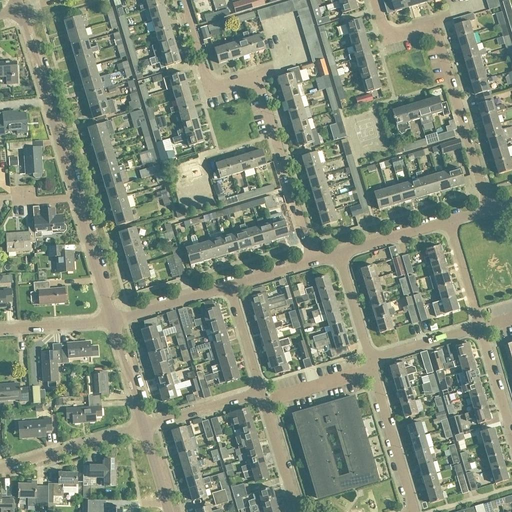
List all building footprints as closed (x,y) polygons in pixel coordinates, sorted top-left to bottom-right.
[(113,8),(112,8),(109,0),(104,1),(107,9),(110,21),(116,19),(113,8)] [(122,5),(121,5),(119,0),(112,0),(115,7),(116,7),(119,17),(125,16),(122,5)] [(162,0),(139,0),(141,6),(140,6),(142,12),(149,9),(164,5),(162,0)] [(258,0),(251,2),(253,9),(265,5),(263,0),(258,0)] [(297,11),(308,7),(305,0),(303,0),(299,2),(298,0),(294,0),(292,1),(295,11),(297,11)] [(309,0),(313,10),(319,8),(316,0),(309,0)] [(319,8),(313,10),(316,20),(315,20),(317,26),(330,22),(328,16),(322,18),(321,15),(324,14),(323,11),(327,10),(327,11),(340,7),(342,14),(357,10),(354,0),(345,0),(331,4),(325,6),(326,6),(319,8)] [(408,8),(405,0),(383,0),(388,14),(395,11),(396,12),(408,8)] [(405,0),(408,8),(419,5),(417,0),(405,0)] [(511,11),(511,9),(509,0),(508,0),(503,2),(506,13),(511,11)] [(236,3),(233,3),(234,7),(236,14),(253,9),(251,2),(243,5),(242,1),(236,3)] [(295,11),(292,1),(286,3),(289,13),(295,11)] [(499,1),(488,4),(490,10),(500,7),(499,1)] [(286,3),(280,4),(283,15),(289,13),(286,3)] [(280,4),(274,6),(278,17),(283,15),(280,4)] [(167,16),(164,5),(149,9),(152,20),(167,16)] [(278,17),(274,6),(269,8),(272,18),(278,17)] [(309,13),(308,7),(297,11),(299,16),(309,13)] [(272,18),(269,8),(263,9),(266,20),(272,18)] [(216,13),(218,19),(230,15),(228,9),(216,13)] [(266,20),(263,9),(257,11),(260,22),(266,20)] [(254,12),(242,15),(244,22),(256,18),(254,12)] [(500,26),(506,24),(502,12),(496,14),(500,26)] [(218,19),(216,13),(205,16),(207,22),(218,19)] [(311,19),(309,13),(299,16),(301,22),(311,19)] [(458,38),(474,33),(470,22),(476,20),(474,14),(461,17),(463,24),(455,26),(458,38)] [(242,15),(231,19),(233,25),(244,22),(242,15)] [(68,34),(85,29),(81,16),(64,21),(68,34)] [(129,27),(125,16),(119,17),(123,29),(129,27)] [(167,16),(152,20),(155,32),(170,28),(167,16)] [(116,19),(110,21),(113,30),(118,28),(116,19)] [(231,19),(220,22),(221,29),(233,25),(231,19)] [(311,19),(301,22),(302,28),(313,25),(311,19)] [(348,35),(363,31),(360,19),(345,24),(348,35)] [(221,29),(220,22),(208,26),(210,32),(221,29)] [(509,35),(506,24),(500,26),(503,37),(509,35)] [(313,25),(302,28),(304,34),(315,31),(313,25)] [(207,26),(200,28),(204,40),(211,38),(207,26)] [(132,39),(129,27),(123,29),(126,41),(132,39)] [(170,28),(155,32),(159,43),(174,39),(170,28)] [(88,41),(85,29),(68,34),(71,46),(88,41)] [(261,35),(255,37),(253,30),(247,32),(249,38),(254,53),(265,50),(269,49),(266,41),(263,42),(261,35)] [(316,36),(315,31),(304,34),(306,39),(316,36)] [(363,31),(348,35),(352,47),(367,43),(363,31)] [(326,32),(320,33),(322,43),(328,41),(326,32)] [(117,45),(123,43),(120,33),(114,34),(117,45)] [(474,33),(458,38),(462,49),(477,45),(474,33)] [(511,44),(509,35),(503,37),(506,48),(511,46),(511,44)] [(318,42),(316,36),(306,39),(307,45),(318,42)] [(254,53),(249,38),(238,42),(242,57),(254,53)] [(132,39),(126,41),(130,52),(136,50),(132,39)] [(159,44),(152,46),(155,57),(162,55),(177,51),(174,39),(159,43),(159,44)] [(88,41),(71,46),(75,58),(92,53),(99,51),(98,47),(91,49),(88,41)] [(332,53),(328,41),(322,43),(326,54),(332,53)] [(238,42),(226,45),(231,60),(242,57),(238,42)] [(320,48),(318,42),(307,45),(309,51),(320,48)] [(127,56),(123,43),(117,45),(121,59),(127,56)] [(352,47),(354,54),(348,55),(350,60),(355,58),(370,54),(367,43),(352,47)] [(231,60),(226,45),(215,49),(219,64),(231,60)] [(477,45),(462,49),(465,60),(480,56),(477,45)] [(320,48),(309,51),(311,57),(322,54),(320,48)] [(136,51),(136,50),(130,52),(133,64),(139,62),(136,51)] [(162,55),(155,57),(149,59),(151,65),(159,63),(161,68),(166,67),(180,62),(177,51),(162,55)] [(92,53),(75,58),(79,70),(96,65),(92,53)] [(332,53),(326,54),(330,66),(336,64),(332,53)] [(322,54),(311,57),(313,62),(317,61),(323,59),(322,54)] [(374,66),(370,54),(355,58),(359,70),(374,66)] [(480,56),(465,60),(469,72),(484,68),(480,56)] [(323,59),(317,61),(322,77),(328,75),(323,59)] [(128,61),(123,63),(116,65),(118,71),(124,69),(125,69),(130,68),(128,61)] [(16,62),(0,62),(0,76),(6,77),(7,84),(18,83),(16,62)] [(143,74),(139,62),(133,64),(137,76),(138,80),(144,78),(143,74)] [(339,76),(336,64),(330,66),(333,77),(339,76)] [(99,77),(96,65),(79,70),(82,82),(99,77)] [(374,66),(359,70),(362,82),(377,77),(374,66)] [(281,89),(296,84),(303,82),(298,67),(287,70),(288,75),(278,78),(281,89)] [(133,76),(130,68),(125,69),(127,78),(133,76)] [(487,79),(484,68),(469,72),(472,83),(487,79)] [(169,77),(171,84),(166,85),(167,90),(172,89),(172,88),(187,84),(183,72),(169,77)] [(153,77),(152,78),(154,83),(166,80),(164,74),(153,77)] [(332,87),(328,75),(322,77),(326,88),(332,87)] [(339,76),(333,77),(336,89),(343,87),(341,82),(345,81),(343,75),(339,76)] [(472,83),(473,88),(472,88),(471,90),(472,94),(474,95),(475,94),(476,95),(491,91),(489,84),(498,81),(496,76),(487,79),(472,83)] [(99,77),(82,82),(86,94),(103,89),(99,77)] [(377,77),(362,82),(365,93),(380,89),(377,77)] [(131,93),(137,92),(134,80),(128,82),(131,93)] [(149,95),(144,80),(138,82),(140,86),(143,97),(149,95)] [(190,95),(187,84),(172,88),(172,89),(175,100),(190,95)] [(296,84),(281,89),(285,101),(300,96),(296,84)] [(332,87),(326,88),(329,100),(335,98),(332,87)] [(343,87),(336,89),(340,101),(346,99),(343,87)] [(103,89),(86,94),(89,106),(106,101),(103,89)] [(140,100),(137,92),(131,93),(134,102),(140,100)] [(153,107),(149,95),(143,97),(146,109),(153,107)] [(175,100),(178,107),(171,109),(172,114),(179,112),(179,111),(193,107),(190,95),(175,100)] [(300,96),(285,101),(289,112),(303,108),(300,96)] [(438,97),(426,101),(431,115),(443,112),(444,116),(450,114),(446,102),(440,104),(438,97)] [(339,109),(335,98),(329,100),(333,111),(339,109)] [(112,99),(106,101),(89,106),(93,119),(115,112),(112,99)] [(431,115),(426,101),(415,104),(420,119),(431,115)] [(504,104),(495,107),(493,101),(478,105),(482,117),(497,113),(497,112),(506,110),(504,104)] [(415,104),(403,108),(408,122),(420,119),(415,104)] [(156,118),(153,107),(146,109),(150,120),(156,118)] [(197,118),(193,107),(179,111),(179,112),(182,122),(197,118)] [(306,119),(303,108),(289,112),(292,123),(301,121),(306,119)] [(408,122),(403,108),(392,111),(398,133),(400,133),(400,134),(402,135),(405,134),(406,132),(405,131),(410,130),(408,122)] [(339,109),(333,111),(336,123),(342,121),(339,109)] [(147,124),(143,110),(129,114),(134,129),(142,127),(141,126),(147,124)] [(27,134),(26,113),(13,114),(12,112),(2,113),(3,121),(0,120),(0,134),(5,134),(5,132),(16,131),(16,135),(27,134)] [(497,113),(482,117),(485,128),(500,124),(497,113)] [(159,129),(156,118),(150,120),(153,131),(159,129)] [(197,118),(182,122),(184,129),(177,131),(178,136),(200,130),(197,118)] [(301,121),(292,123),(295,135),(310,130),(306,119),(301,121)] [(336,123),(336,124),(329,126),(334,140),(347,136),(342,121),(336,123)] [(114,134),(110,122),(88,129),(91,141),(108,136),(114,134)] [(151,136),(147,124),(141,126),(145,138),(151,136)] [(500,124),(485,128),(489,140),(511,133),(511,127),(502,130),(500,124)] [(163,141),(159,129),(153,131),(157,143),(163,141)] [(200,130),(178,136),(172,138),(174,143),(187,139),(189,146),(204,142),(200,130)] [(310,130),(295,135),(299,147),(304,145),(314,143),(310,130)] [(453,131),(437,135),(438,141),(438,142),(455,137),(453,131)] [(511,133),(489,140),(492,151),(507,147),(505,140),(511,138),(511,133)] [(108,136),(91,141),(95,153),(112,148),(108,136)] [(154,148),(151,136),(145,138),(148,150),(154,148)] [(425,139),(414,142),(416,148),(427,145),(425,139)] [(447,143),(440,145),(441,150),(442,153),(462,147),(459,139),(447,143)] [(163,141),(157,143),(162,162),(176,157),(174,151),(167,153),(163,141)] [(32,142),(7,143),(7,151),(24,149),(26,174),(33,174),(33,177),(35,179),(40,178),(42,176),(42,173),(40,147),(32,148),(32,142)] [(352,154),(349,142),(342,144),(346,156),(352,154)] [(416,148),(414,142),(396,148),(398,153),(416,148)] [(507,147),(492,151),(495,162),(510,158),(507,147)] [(115,160),(112,148),(95,153),(99,165),(115,160)] [(154,148),(148,150),(151,158),(157,157),(154,148)] [(427,149),(415,152),(417,158),(429,155),(427,149)] [(250,153),(255,168),(266,164),(262,150),(250,153)] [(305,169),(320,164),(316,152),(302,157),(305,169)] [(417,158),(415,152),(408,155),(410,161),(417,158)] [(255,168),(250,153),(239,157),(243,171),(255,168)] [(352,154),(346,156),(350,168),(356,166),(352,154)] [(243,171),(239,157),(228,160),(232,175),(243,171)] [(391,160),(393,166),(401,163),(399,157),(391,160)] [(511,164),(510,158),(495,162),(499,174),(511,170),(511,164)] [(115,160),(99,165),(102,177),(119,172),(115,160)] [(232,175),(228,160),(216,164),(220,178),(232,175)] [(393,166),(391,160),(384,162),(386,168),(393,166)] [(152,163),(148,164),(150,169),(152,168),(157,184),(163,182),(160,172),(157,161),(152,163)] [(320,164),(305,169),(309,180),(323,176),(320,164)] [(375,165),(367,167),(369,173),(377,171),(375,165)] [(356,166),(350,168),(353,179),(359,177),(356,166)] [(447,171),(452,188),(464,184),(459,167),(447,171)] [(452,188),(447,171),(435,175),(440,192),(440,191),(442,193),(447,192),(448,189),(452,188)] [(123,184),(119,172),(102,177),(106,189),(123,184)] [(411,182),(416,199),(416,198),(418,200),(423,199),(424,196),(428,195),(423,178),(421,172),(415,173),(417,180),(411,182)] [(440,192),(435,175),(423,178),(428,195),(440,192)] [(327,187),(323,176),(309,180),(312,191),(327,187)] [(363,189),(359,177),(353,179),(356,190),(357,191),(363,189)] [(411,182),(399,185),(404,202),(416,199),(411,182)] [(126,196),(123,184),(106,189),(109,201),(126,196)] [(261,188),(263,195),(274,191),(276,191),(274,184),(261,188)] [(399,185),(387,189),(392,206),(404,202),(399,185)] [(327,187),(312,191),(316,203),(330,198),(327,187)] [(263,195),(261,188),(250,192),(251,198),(263,195)] [(363,189),(357,191),(359,199),(360,202),(366,200),(363,189)] [(392,206),(387,189),(374,192),(379,209),(392,206)] [(167,190),(161,191),(156,193),(156,195),(162,195),(165,207),(171,205),(167,190)] [(351,195),(348,196),(350,202),(359,199),(357,191),(356,190),(351,192),(350,192),(351,195)] [(251,198),(250,192),(238,195),(240,202),(251,198)] [(240,202),(238,195),(227,199),(229,205),(240,202)] [(130,208),(126,196),(109,201),(113,213),(130,208)] [(272,201),(271,196),(264,198),(267,209),(276,206),(274,201),(272,201)] [(264,198),(252,202),(253,208),(259,206),(265,204),(266,209),(267,209),(264,198)] [(330,198),(316,203),(319,214),(334,210),(330,198)] [(366,200),(360,202),(361,205),(363,214),(370,212),(366,200)] [(252,202),(240,206),(241,212),(253,208),(252,202)] [(360,205),(350,208),(349,208),(352,218),(363,214),(361,205),(360,205)] [(134,221),(130,208),(113,213),(117,226),(134,221)] [(52,234),(60,233),(63,233),(66,230),(66,226),(63,224),(62,215),(55,216),(55,209),(40,210),(41,217),(34,217),(36,238),(41,237),(41,231),(51,231),(52,234)] [(183,209),(176,211),(178,218),(185,216),(183,209)] [(215,213),(217,218),(230,215),(228,209),(215,213)] [(337,222),(334,210),(319,214),(323,226),(337,222)] [(217,218),(215,213),(203,216),(205,222),(217,218)] [(203,216),(191,220),(193,226),(205,222),(203,216)] [(6,234),(6,237),(5,237),(4,238),(4,243),(5,244),(7,244),(7,252),(30,251),(30,247),(30,243),(36,243),(36,238),(34,217),(34,225),(28,225),(29,233),(6,234)] [(271,224),(276,240),(289,236),(284,219),(271,223),(271,224)] [(167,232),(173,230),(171,223),(165,225),(167,232)] [(271,224),(271,223),(259,227),(264,244),(276,240),(271,224)] [(241,232),(235,234),(240,251),(252,247),(247,230),(245,224),(239,226),(241,232)] [(259,227),(247,230),(252,247),(264,244),(259,227)] [(123,245),(139,240),(136,228),(119,233),(123,245)] [(167,233),(164,234),(158,235),(160,243),(166,241),(176,239),(173,230),(167,232),(167,233)] [(235,234),(222,237),(227,254),(240,251),(235,234)] [(227,254),(222,237),(210,241),(215,258),(216,258),(218,259),(221,258),(222,256),(227,254)] [(143,253),(139,240),(123,245),(126,258),(143,253)] [(215,258),(210,241),(198,245),(203,262),(215,258)] [(203,262),(198,245),(186,248),(191,265),(203,262)] [(57,273),(74,272),(73,252),(65,252),(64,246),(49,247),(50,258),(56,257),(57,273)] [(396,246),(389,248),(398,277),(405,275),(396,246)] [(426,250),(428,257),(424,258),(426,264),(430,263),(443,259),(439,246),(426,250)] [(174,256),(180,255),(178,247),(172,249),(174,256)] [(143,253),(126,258),(130,270),(147,265),(143,253)] [(180,255),(174,256),(174,257),(169,259),(171,266),(174,265),(177,277),(186,274),(180,255)] [(409,255),(402,257),(408,274),(414,272),(409,255)] [(430,263),(434,275),(429,277),(447,272),(443,259),(430,263)] [(150,277),(147,265),(130,270),(134,282),(150,277)] [(371,280),(377,279),(373,266),(360,270),(364,283),(365,282),(371,280)] [(451,285),(447,272),(429,277),(433,290),(437,289),(451,285)] [(415,281),(416,281),(415,275),(408,277),(411,285),(416,284),(415,281)] [(317,286),(319,292),(332,288),(328,276),(316,280),(317,286)] [(408,286),(406,278),(399,280),(402,288),(407,286),(408,286)] [(381,291),(377,279),(371,280),(365,282),(364,283),(368,295),(381,291)] [(419,291),(416,281),(415,281),(416,284),(411,285),(413,293),(419,291)] [(39,305),(65,303),(64,289),(49,290),(49,282),(33,283),(34,293),(38,293),(39,305)] [(294,292),(293,292),(295,299),(300,297),(307,295),(314,293),(312,288),(305,290),(303,283),(296,285),(298,290),(294,292)] [(451,285),(437,289),(441,301),(454,297),(451,285)] [(252,291),(254,297),(251,298),(254,310),(278,303),(286,301),(291,299),(292,299),(288,286),(282,288),(284,295),(268,300),(264,287),(252,291)] [(407,286),(402,288),(404,296),(410,294),(408,286),(407,286)] [(314,293),(307,295),(309,301),(315,299),(317,305),(335,299),(332,288),(319,292),(314,293)] [(0,292),(0,308),(6,308),(5,302),(12,302),(11,289),(4,289),(4,292),(0,292)] [(381,291),(368,295),(372,308),(385,304),(381,291)] [(423,307),(424,306),(420,294),(414,296),(416,304),(422,302),(423,307)] [(411,297),(405,298),(399,300),(403,310),(398,312),(399,314),(408,311),(407,306),(414,304),(411,297)] [(454,297),(441,301),(432,304),(436,317),(458,310),(454,297)] [(335,299),(317,305),(319,310),(312,312),(314,318),(321,316),(326,315),(339,311),(335,299)] [(428,320),(424,306),(423,307),(422,302),(416,304),(421,322),(428,320)] [(269,312),(279,309),(278,303),(254,310),(258,322),(271,318),(269,312)] [(372,308),(376,321),(389,317),(396,315),(394,308),(386,310),(385,304),(372,308)] [(419,322),(414,304),(407,306),(408,311),(399,314),(409,311),(412,324),(419,322)] [(312,311),(302,313),(301,307),(297,308),(298,315),(301,315),(303,324),(314,322),(312,311)] [(206,317),(195,321),(193,315),(181,319),(184,330),(190,328),(194,327),(199,326),(206,324),(221,320),(218,308),(205,312),(206,317)] [(339,311),(326,315),(321,316),(323,322),(328,321),(329,326),(342,322),(339,311)] [(181,332),(175,312),(167,314),(169,322),(171,322),(175,334),(181,332)] [(389,317),(376,321),(379,334),(392,330),(389,317)] [(157,333),(155,327),(159,326),(157,318),(144,322),(146,329),(141,331),(145,343),(164,337),(163,332),(157,333)] [(271,318),(258,322),(261,334),(276,329),(275,323),(273,324),(271,318)] [(190,328),(184,330),(186,336),(192,334),(191,329),(201,326),(203,331),(208,330),(210,329),(212,335),(225,331),(221,320),(206,324),(199,326),(194,327),(190,328)] [(331,332),(313,337),(314,340),(315,343),(333,338),(346,334),(342,322),(329,326),(331,332)] [(276,329),(261,334),(264,346),(278,342),(278,341),(276,335),(278,335),(276,329)] [(194,340),(187,342),(191,355),(192,354),(197,353),(209,349),(228,343),(225,331),(212,335),(214,343),(196,348),(194,340)] [(333,338),(315,343),(316,348),(316,349),(323,347),(328,345),(332,357),(349,352),(347,346),(349,345),(346,334),(333,338)] [(164,337),(145,343),(149,355),(168,349),(165,337),(164,337)] [(278,342),(264,346),(268,357),(283,353),(282,348),(290,345),(288,338),(278,341),(278,342)] [(61,344),(63,364),(69,363),(69,358),(98,356),(97,347),(90,347),(90,342),(67,344),(67,346),(62,346),(61,344)] [(468,343),(459,346),(458,342),(446,345),(450,357),(446,358),(447,362),(472,356),(468,343)] [(232,355),(228,343),(209,349),(212,361),(219,359),(232,355)] [(63,364),(61,344),(52,345),(53,352),(42,353),(42,359),(44,382),(47,382),(48,387),(49,388),(55,387),(56,386),(56,381),(58,381),(57,364),(63,364)] [(187,351),(186,351),(184,344),(179,346),(181,353),(182,358),(189,356),(187,351)] [(306,346),(300,348),(306,369),(312,367),(306,346)] [(149,355),(148,357),(149,361),(151,362),(152,367),(168,362),(173,360),(171,355),(169,356),(167,349),(169,349),(168,349),(149,355)] [(426,370),(432,368),(427,351),(420,353),(425,370),(426,370)] [(433,363),(440,361),(437,352),(431,354),(433,363)] [(283,353),(268,357),(272,370),(274,369),(275,374),(289,370),(287,364),(285,365),(283,359),(285,358),(283,353)] [(219,359),(220,365),(212,367),(213,373),(236,367),(232,355),(219,359)] [(476,369),(472,356),(447,362),(447,363),(452,361),(454,368),(461,366),(463,373),(476,369)] [(173,360),(168,362),(152,367),(156,378),(169,374),(175,372),(173,366),(175,365),(173,360)] [(440,361),(433,363),(436,371),(442,369),(440,361)] [(390,366),(390,367),(388,368),(390,373),(392,373),(393,379),(416,372),(415,367),(411,366),(404,368),(403,362),(390,366)] [(183,367),(175,369),(177,377),(185,375),(183,367)] [(213,373),(204,376),(199,378),(203,391),(209,389),(207,383),(207,382),(211,381),(217,379),(219,384),(226,382),(226,383),(239,379),(236,367),(213,373)] [(476,369),(463,373),(466,385),(480,381),(478,375),(480,374),(478,369),(476,369)] [(443,370),(436,372),(439,383),(442,382),(442,381),(442,380),(445,379),(444,378),(445,378),(443,370)] [(88,402),(100,401),(100,395),(108,394),(106,372),(92,373),(93,395),(88,396),(88,402)] [(189,381),(196,379),(194,372),(187,374),(189,381)] [(417,373),(416,372),(393,379),(397,392),(410,388),(409,382),(414,381),(413,374),(417,373)] [(156,378),(156,379),(155,381),(156,385),(158,385),(160,390),(181,384),(179,377),(171,380),(169,374),(156,378)] [(196,379),(189,381),(191,386),(191,387),(193,393),(199,391),(196,379)] [(442,382),(439,383),(442,391),(448,390),(445,379),(442,380),(442,381),(442,382)] [(181,384),(160,390),(163,402),(176,398),(175,392),(174,391),(191,386),(189,381),(181,384)] [(480,381),(466,385),(461,387),(463,393),(468,392),(470,398),(483,394),(480,381)] [(0,400),(20,399),(20,401),(28,401),(27,388),(20,388),(19,384),(0,384),(0,400)] [(32,387),(33,404),(40,404),(40,400),(46,399),(45,390),(39,390),(39,387),(32,387)] [(410,388),(397,392),(401,405),(414,401),(410,388)] [(470,398),(472,406),(467,407),(469,413),(487,407),(483,394),(470,398)] [(452,404),(453,403),(450,395),(444,396),(447,406),(449,406),(448,404),(452,403),(452,404)] [(331,403),(332,407),(316,412),(315,408),(306,411),(293,415),(308,467),(318,499),(356,487),(360,486),(378,481),(354,397),(331,403)] [(441,397),(435,399),(438,407),(444,406),(441,397)] [(89,408),(72,409),(65,409),(66,419),(73,419),(73,423),(95,422),(95,418),(102,417),(101,407),(100,401),(88,402),(89,408)] [(414,401),(401,405),(405,417),(418,414),(414,401)] [(456,412),(453,403),(452,404),(452,403),(448,404),(449,406),(447,406),(449,414),(450,419),(460,416),(458,412),(456,412)] [(469,413),(464,414),(466,421),(476,418),(478,424),(491,420),(487,407),(469,413)] [(232,426),(251,420),(248,409),(229,415),(232,426)] [(438,420),(446,417),(447,417),(446,411),(436,414),(437,419),(438,420)] [(463,433),(458,416),(451,419),(455,435),(463,433)] [(221,417),(217,418),(211,420),(214,431),(221,430),(218,422),(222,421),(221,417)] [(438,420),(437,419),(433,420),(434,425),(442,423),(444,431),(447,430),(447,428),(450,427),(448,419),(447,419),(446,417),(438,420)] [(45,421),(19,423),(20,438),(46,437),(45,432),(52,431),(51,418),(44,419),(45,421)] [(212,433),(210,428),(208,420),(202,422),(204,429),(206,434),(212,433)] [(251,420),(232,426),(234,432),(240,430),(241,431),(242,436),(255,432),(251,420)] [(411,439),(424,435),(420,422),(407,426),(411,439)] [(191,426),(185,427),(172,431),(175,443),(189,439),(195,438),(191,426)] [(447,430),(444,431),(447,439),(453,437),(450,427),(447,428),(447,430)] [(484,445),(497,442),(493,429),(480,432),(484,445)] [(255,432),(242,436),(236,438),(237,442),(238,445),(239,449),(258,444),(255,432)] [(212,433),(206,434),(207,439),(210,446),(216,444),(213,437),(212,433)] [(465,440),(463,433),(455,435),(457,442),(465,440)] [(428,448),(424,435),(411,439),(415,452),(428,448)] [(189,439),(175,443),(179,454),(192,451),(189,439)] [(501,454),(497,442),(484,445),(488,458),(501,454)] [(235,451),(235,452),(236,457),(247,453),(249,459),(262,455),(258,444),(239,449),(235,451)] [(454,453),(457,452),(455,444),(449,446),(452,456),(454,455),(454,453)] [(430,455),(428,448),(415,452),(419,465),(432,461),(436,460),(434,454),(430,455)] [(192,451),(179,454),(182,466),(196,462),(192,451)] [(228,454),(235,452),(235,451),(221,455),(223,460),(229,458),(228,454)] [(454,455),(452,456),(454,464),(460,463),(457,452),(454,453),(454,455)] [(466,461),(470,460),(467,452),(461,454),(464,464),(467,463),(466,461)] [(501,454),(488,458),(491,471),(504,467),(501,454)] [(249,459),(250,465),(242,467),(243,473),(252,470),(265,467),(262,455),(249,459)] [(83,465),(83,476),(83,487),(83,500),(90,500),(90,486),(96,486),(96,479),(96,478),(103,478),(103,479),(103,486),(115,486),(115,468),(114,468),(114,457),(104,457),(104,466),(83,465)] [(196,462),(182,466),(186,478),(199,474),(197,468),(197,467),(205,465),(203,460),(196,462)] [(467,463),(464,464),(466,472),(472,470),(470,460),(466,461),(467,463)] [(432,461),(419,465),(422,477),(436,473),(432,461)] [(233,470),(231,464),(225,466),(227,472),(228,477),(235,476),(233,470)] [(459,473),(463,472),(461,464),(455,466),(457,475),(460,475),(459,473)] [(265,467),(252,470),(243,473),(245,479),(254,476),(256,482),(269,478),(265,467)] [(504,467),(491,471),(495,484),(508,480),(504,467)] [(469,492),(463,472),(459,473),(460,475),(457,475),(463,494),(469,492)] [(473,472),(467,474),(472,492),(478,490),(473,472)] [(48,484),(48,503),(48,510),(53,510),(53,503),(53,496),(63,496),(63,484),(76,484),(77,473),(58,473),(58,484),(53,484),(48,484)] [(439,486),(436,473),(422,477),(426,490),(439,486)] [(201,479),(199,474),(186,478),(189,489),(202,485),(211,483),(209,476),(201,479)] [(230,494),(225,478),(219,480),(222,490),(224,489),(224,490),(226,495),(230,494)] [(36,505),(48,505),(48,489),(36,489),(36,481),(28,481),(28,484),(18,484),(18,498),(36,498),(36,505)] [(211,483),(202,485),(189,489),(193,500),(206,497),(204,491),(213,488),(211,482),(211,483)] [(233,494),(245,491),(243,485),(231,488),(233,494)] [(439,486),(426,490),(430,503),(443,499),(439,486)] [(254,499),(251,500),(248,501),(250,507),(253,506),(255,505),(275,500),(271,488),(259,492),(252,494),(254,499)] [(214,500),(226,496),(226,495),(224,490),(212,494),(214,500)] [(245,491),(233,494),(235,500),(246,496),(245,491)] [(0,495),(0,511),(12,511),(12,510),(12,497),(1,496),(1,495),(0,495)] [(511,495),(503,498),(504,501),(506,501),(507,504),(511,502),(511,495)] [(228,502),(226,496),(214,500),(216,505),(228,502)] [(504,501),(503,498),(495,501),(497,507),(498,507),(507,504),(506,501),(504,501)] [(104,507),(102,507),(102,500),(90,500),(83,500),(82,511),(121,511),(122,507),(104,507)] [(255,505),(257,511),(253,511),(274,511),(278,511),(275,500),(255,505)] [(351,511),(357,511),(357,501),(338,502),(338,511),(351,511)] [(495,501),(483,505),(485,511),(493,511),(493,510),(498,508),(498,507),(497,507),(495,501)]
